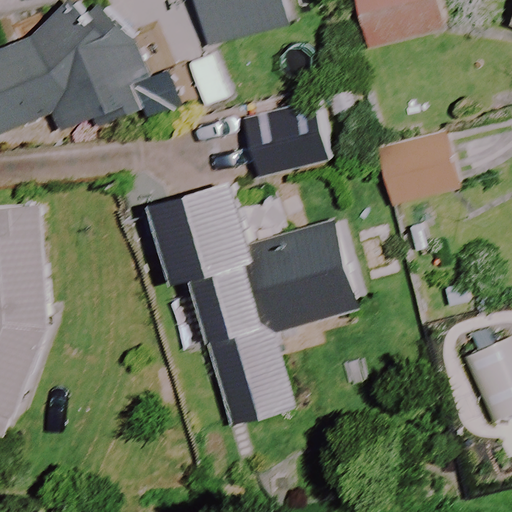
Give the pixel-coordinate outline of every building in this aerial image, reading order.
[(295,26),(288,0),(201,0),(213,47),(295,26)] [(453,31),(445,0),(366,0),(378,49),(453,31)] [(155,77),(127,3),(0,52),(0,136),(61,112),(69,133),(146,103),(151,118),(185,105),(172,70),(155,77)] [(331,160),(316,102),(249,119),(263,177),(331,160)] [(465,188),(452,130),(385,145),(399,203),(465,188)] [(260,241),(244,182),(164,203),(184,281),(200,277),(238,424),(327,401),(308,327),(367,311),(342,219),(260,241)] [(49,207),(0,208),(0,472),(5,474),(54,333),(49,207)]
